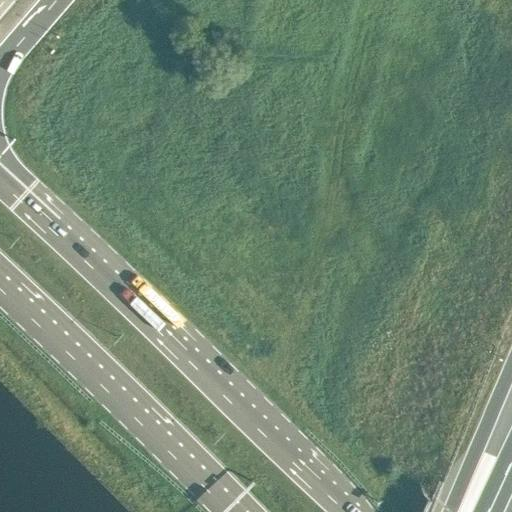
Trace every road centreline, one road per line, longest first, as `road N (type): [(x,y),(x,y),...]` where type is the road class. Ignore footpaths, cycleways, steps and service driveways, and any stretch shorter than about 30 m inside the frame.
road 1 (motorway): [(0,68),(55,0),(511,369),(447,511)]
road 2 (trunk): [(345,511),(0,185)]
road 3 (trunk): [(0,291),(236,511)]
